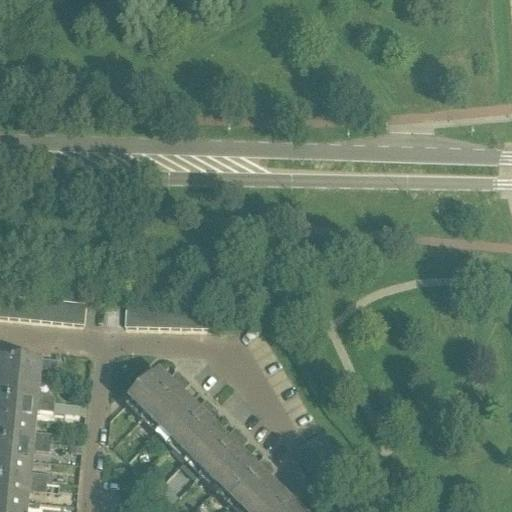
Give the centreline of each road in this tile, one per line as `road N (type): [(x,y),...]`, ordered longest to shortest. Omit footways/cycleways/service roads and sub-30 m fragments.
road 1 (tertiary): [(0,167),(131,180),(511,191)]
road 2 (tertiary): [(511,162),(0,145)]
road 3 (residential): [(290,436),(209,346),(103,344)]
road 4 (residential): [(85,511),(103,344)]
